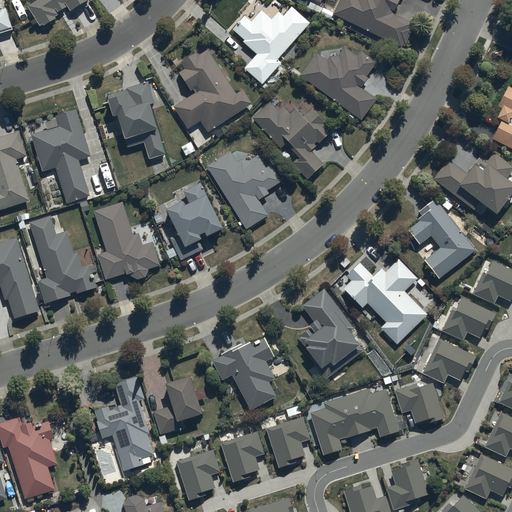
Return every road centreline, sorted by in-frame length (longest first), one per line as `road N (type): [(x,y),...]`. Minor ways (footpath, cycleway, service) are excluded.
road 1 (residential): [(472,13),(432,96),(369,188),(292,255),(161,317),(0,367)]
road 2 (residential): [(320,511),(315,493),(335,470),(450,435),(495,351),(511,348)]
road 3 (residential): [(165,0),(131,38),(0,87)]
